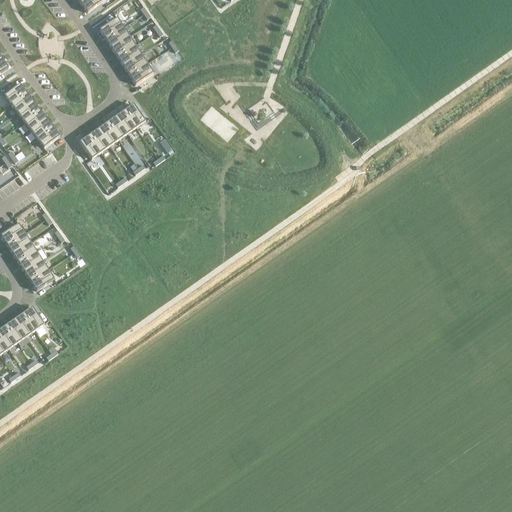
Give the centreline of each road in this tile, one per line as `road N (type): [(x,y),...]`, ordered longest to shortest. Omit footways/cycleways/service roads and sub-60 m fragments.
road 1 (track): [(0,424),(511,53)]
road 2 (residential): [(0,33),(61,117),(89,116),(113,97),(116,83),(59,0)]
